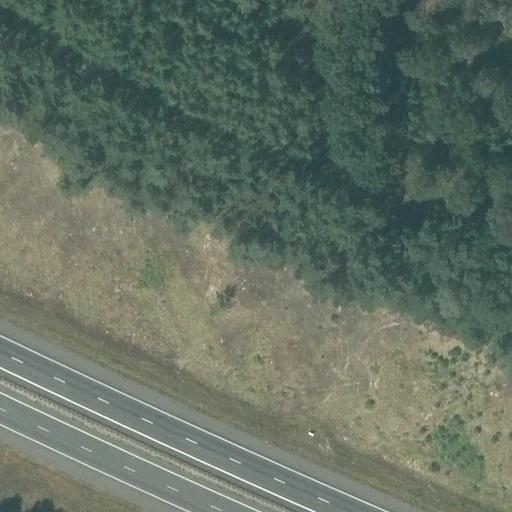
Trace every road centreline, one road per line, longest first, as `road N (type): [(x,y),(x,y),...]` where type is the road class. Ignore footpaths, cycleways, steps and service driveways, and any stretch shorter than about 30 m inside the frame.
road 1 (track): [(0,27),(149,111),(393,201)]
road 2 (motorway): [(360,511),(0,352)]
road 3 (motorway): [(0,415),(213,511)]
road 4 (track): [(380,0),(393,201)]
road 5 (track): [(393,201),(511,242)]
